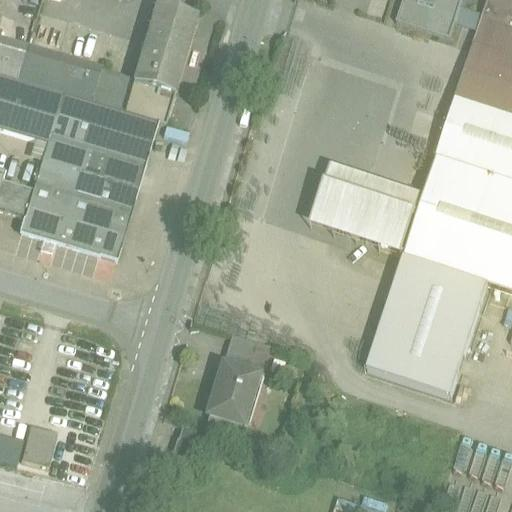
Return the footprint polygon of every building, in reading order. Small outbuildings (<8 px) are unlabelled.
[(460,13),(463,0),(401,0),(393,27),(451,43),(455,30),(472,35),(477,18),(460,13)] [(511,0),(493,0),(492,5),(490,4),(483,24),(511,33),(511,0)] [(196,28),(154,16),(134,86),(175,98),(196,28)] [(511,33),(483,24),(437,162),(438,163),(511,187),(511,33)] [(29,49),(0,40),(0,80),(18,86),(29,49)] [(103,71),(29,49),(18,86),(63,99),(92,107),(101,76),(103,71)] [(134,86),(101,76),(92,107),(160,127),(166,129),(175,98),(134,86)] [(0,131),(48,146),(63,99),(18,86),(0,80),(0,131)] [(92,107),(63,99),(48,146),(36,189),(133,217),(160,127),(92,107)] [(0,193),(4,182),(9,165),(0,162),(0,193)] [(511,187),(438,163),(425,201),(405,263),(487,290),(511,297),(511,187)] [(425,201),(331,169),(311,231),(405,263),(425,201)] [(35,193),(4,182),(0,193),(0,214),(26,222),(35,193)] [(133,217),(36,189),(35,193),(26,222),(22,237),(118,265),(133,217)] [(487,290),(405,263),(368,377),(450,404),(487,290)] [(270,351),(233,340),(226,363),(263,374),(270,351)] [(258,380),(223,370),(217,392),(218,393),(203,439),(236,450),(258,380)] [(56,438),(30,432),(22,466),(48,472),(56,438)] [(195,436),(182,432),(178,444),(177,444),(191,449),(191,448),(195,436)] [(23,447),(0,441),(0,464),(17,469),(23,447)] [(191,449),(177,444),(169,470),(190,477),(198,451),(191,448),(191,449)] [(188,484),(165,477),(161,490),(184,497),(188,484)]
